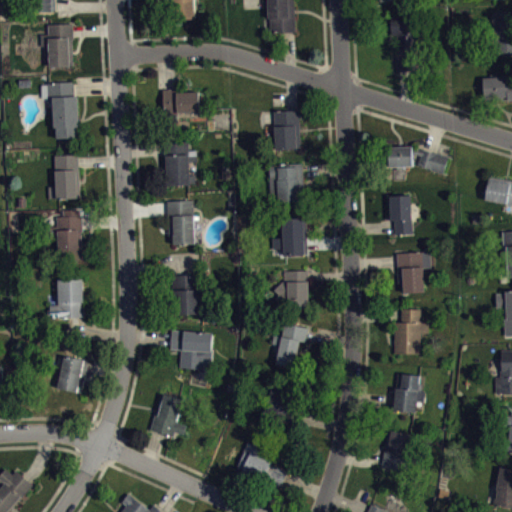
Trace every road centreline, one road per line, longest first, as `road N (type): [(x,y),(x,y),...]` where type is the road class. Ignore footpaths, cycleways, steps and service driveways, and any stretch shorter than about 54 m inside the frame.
road 1 (residential): [(58,511),(107,423),(126,346),(114,0)]
road 2 (residential): [(319,511),(347,411),(354,315),(337,0)]
road 3 (residential): [(117,53),(218,51),(511,139)]
road 4 (residential): [(0,432),(71,433),(253,511)]
